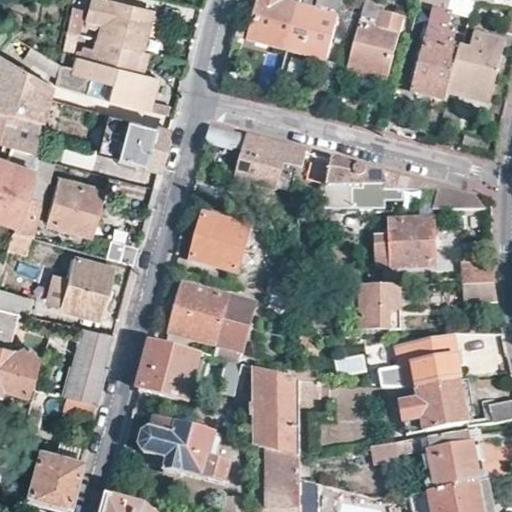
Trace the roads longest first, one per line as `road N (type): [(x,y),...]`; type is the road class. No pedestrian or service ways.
road 1 (residential): [(88,511),(201,97)]
road 2 (residential): [(201,97),(510,178)]
